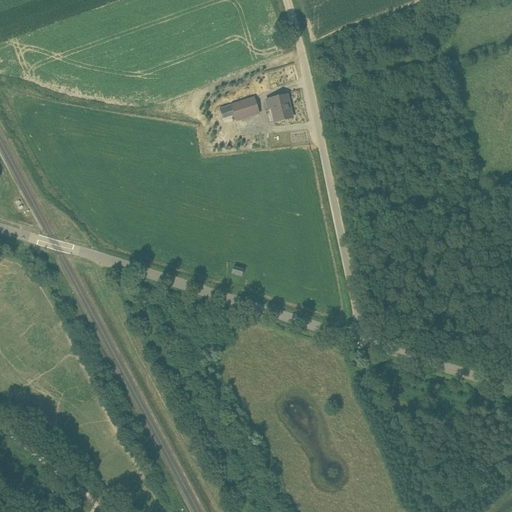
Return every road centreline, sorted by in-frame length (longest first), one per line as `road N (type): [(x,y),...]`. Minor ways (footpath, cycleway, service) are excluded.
road 1 (unclassified): [(364,340),(0,227)]
road 2 (unclassified): [(364,340),(284,0)]
road 3 (unclassified): [(364,340),(511,387)]
road 4 (track): [(0,419),(101,511)]
